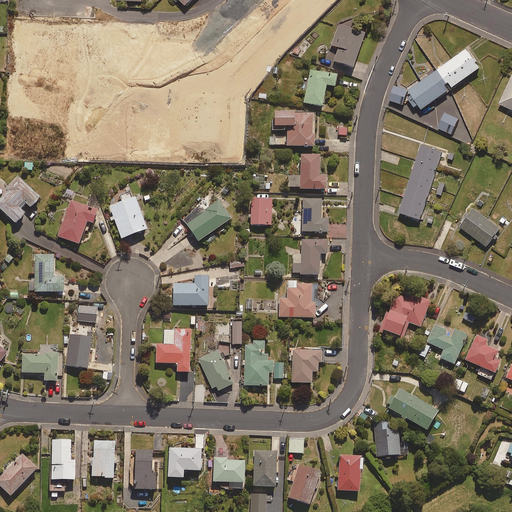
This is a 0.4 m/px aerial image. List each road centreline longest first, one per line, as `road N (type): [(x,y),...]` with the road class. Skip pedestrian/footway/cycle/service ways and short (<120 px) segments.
road 1 (residential): [(361,260),(358,373),(334,412),(311,422),(127,415)]
road 2 (residential): [(418,0),(376,83),(368,117),(361,260)]
road 3 (residential): [(511,297),(441,267),(361,260)]
road 4 (residential): [(127,415),(131,279)]
road 5 (residential): [(127,415),(0,407)]
